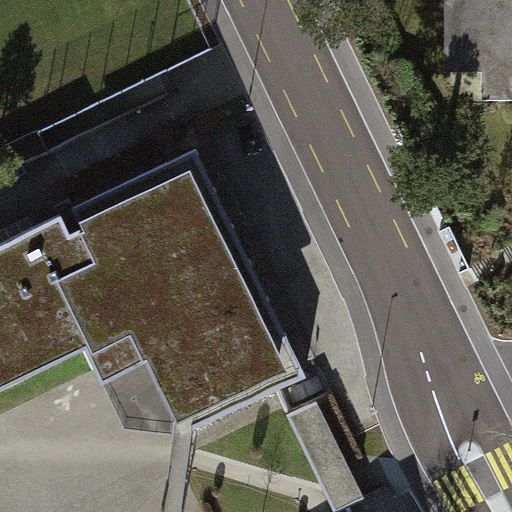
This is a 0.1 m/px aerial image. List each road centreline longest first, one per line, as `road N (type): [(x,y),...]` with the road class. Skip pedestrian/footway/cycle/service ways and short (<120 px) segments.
road 1 (secondary): [(257,0),(435,374)]
road 2 (secondary): [(435,374),(505,511)]
